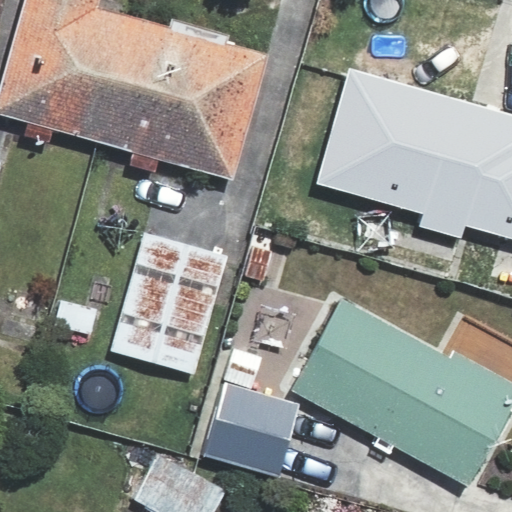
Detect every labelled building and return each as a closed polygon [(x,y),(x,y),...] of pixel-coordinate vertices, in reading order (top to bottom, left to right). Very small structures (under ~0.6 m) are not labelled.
[(151,147),(231,169),(265,47),(95,0),(8,0),(0,29),(0,105),(21,111),(18,122),(44,129),(47,118),(121,139),(116,155),(147,163),(151,147)] [(407,215),(456,229),(460,215),(511,229),(511,99),(339,52),(305,172),(411,201),(407,215)] [(188,364),(222,238),(138,216),(105,341),(188,364)] [(327,289),(283,382),(448,470),(498,371),(327,289)] [(285,395),(210,380),(197,446),(272,461),(285,395)] [(149,445),(123,490),(160,511),(199,511),(216,485),(149,445)]
